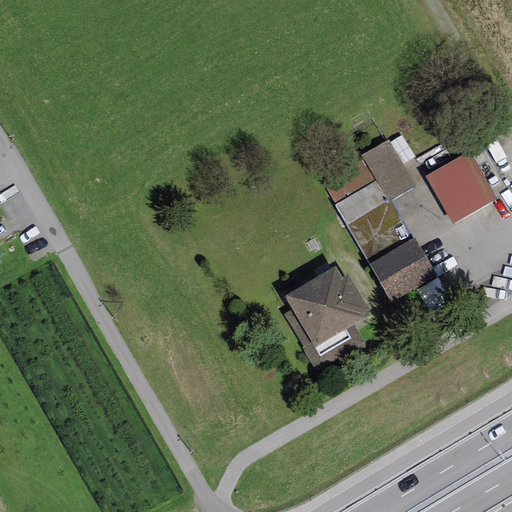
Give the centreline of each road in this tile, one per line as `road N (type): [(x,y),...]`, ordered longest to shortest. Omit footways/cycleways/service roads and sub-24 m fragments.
road 1 (unclassified): [(511,398),(322,511)]
road 2 (primary): [(511,431),(376,511)]
